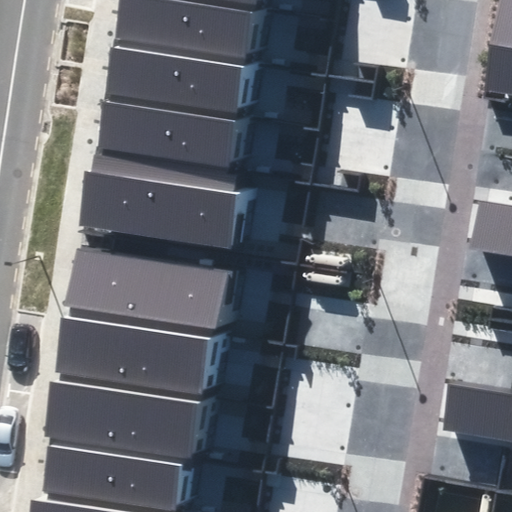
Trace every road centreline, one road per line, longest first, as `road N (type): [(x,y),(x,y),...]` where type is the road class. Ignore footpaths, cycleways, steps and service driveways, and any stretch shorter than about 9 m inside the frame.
road 1 (residential): [(456,0),(376,511)]
road 2 (residential): [(22,0),(0,155)]
